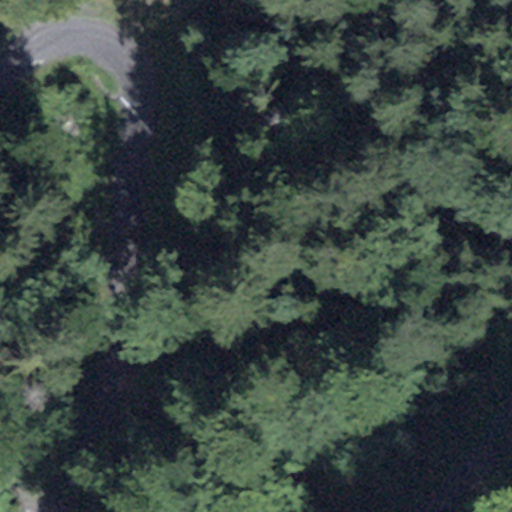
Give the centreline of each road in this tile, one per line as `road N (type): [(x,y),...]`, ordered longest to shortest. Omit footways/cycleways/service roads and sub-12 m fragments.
road 1 (track): [(41,511),(102,438),(121,380),(150,70),(144,38),(114,19),(73,22),(23,49),(0,73)]
road 2 (track): [(511,408),(435,511)]
